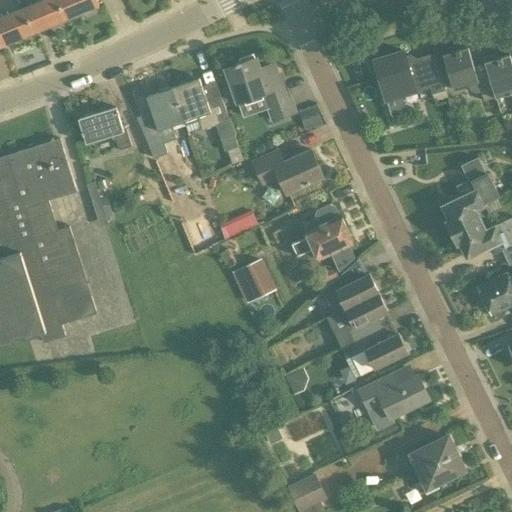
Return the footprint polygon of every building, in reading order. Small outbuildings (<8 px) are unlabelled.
[(66,20),(57,0),(44,0),(23,9),(33,33),(66,20)] [(57,0),(66,20),(98,6),(95,0),(57,0)] [(0,46),(33,33),(23,9),(0,18),(0,46)] [(453,90),(478,83),(467,48),(443,55),(453,90)] [(412,60),(410,55),(404,57),(403,51),(374,60),(386,102),(430,88),(432,94),(445,90),(434,54),(412,60)] [(489,79),(495,98),(511,93),(511,67),(509,56),(499,59),(497,53),(482,57),(484,63),(489,79)] [(272,121),(296,113),(290,97),(286,98),(274,63),(260,69),(256,58),(224,69),(236,104),(262,95),(272,121)] [(198,79),(172,88),(184,121),(197,117),(202,130),(215,126),(224,152),(237,148),(221,99),(207,104),(198,79)] [(495,98),(489,79),(478,83),(484,101),(495,98)] [(184,121),(172,88),(147,97),(152,112),(136,118),(154,158),(167,154),(164,144),(176,140),(171,126),(184,121)] [(316,105),(299,111),(306,130),(323,124),(316,105)] [(119,151),(130,146),(126,131),(122,132),(115,109),(79,120),(86,142),(114,134),(119,151)] [(64,336),(60,324),(95,313),(68,226),(57,230),(47,200),(75,191),(59,140),(16,153),(17,155),(0,160),(0,248),(3,258),(0,258),(0,345),(40,333),(43,342),(64,336)] [(286,194),(323,178),(310,151),(283,163),(278,151),(253,162),(263,184),(279,177),(286,194)] [(460,197),(441,206),(443,210),(442,213),(444,218),(447,219),(448,221),(445,222),(446,223),(476,209),(485,204),(484,202),(496,196),(498,196),(487,174),(485,175),(477,157),(459,165),(463,173),(465,173),(468,179),(455,185),(460,197)] [(93,205),(101,203),(95,182),(87,184),(93,205)] [(485,204),(476,209),(477,212),(485,208),(488,214),(502,208),(496,196),(484,202),(485,204)] [(340,217),(338,217),(334,208),(329,206),(317,211),(315,216),(319,226),(306,232),(308,236),(290,244),(296,258),(314,250),(318,259),(331,253),(339,271),(355,257),(349,245),(352,244),(340,217)] [(476,209),(446,223),(456,245),(486,231),(485,230),(477,212),(476,209)] [(225,239),(258,223),(252,210),(220,225),(225,239)] [(486,231),(456,245),(457,246),(459,245),(460,247),(459,250),(461,255),(464,256),(466,259),(488,249),(491,256),(503,250),(505,249),(506,252),(503,253),(509,265),(511,263),(511,216),(511,217),(495,225),(485,230),(486,231)] [(217,240),(209,222),(189,231),(196,249),(217,240)] [(276,289),(262,258),(232,271),(247,303),(276,289)] [(345,308),(346,309),(378,293),(369,275),(347,285),(342,274),(327,288),(331,297),(339,295),(345,308)] [(511,275),(507,277),(506,275),(480,288),(492,313),(511,303),(511,275)] [(377,316),(387,312),(378,293),(346,309),(345,308),(338,311),(353,342),(383,328),(377,316)] [(398,334),(388,339),(383,328),(353,342),(368,372),(407,353),(398,334)] [(285,375),(294,394),(304,390),(308,378),(303,367),(285,375)] [(377,430),(394,421),(392,416),(429,399),(418,375),(397,385),(392,374),(358,391),(377,430)] [(411,454),(427,487),(463,469),(447,436),(411,454)] [(327,498),(315,473),(287,486),(299,511),(327,498)]
